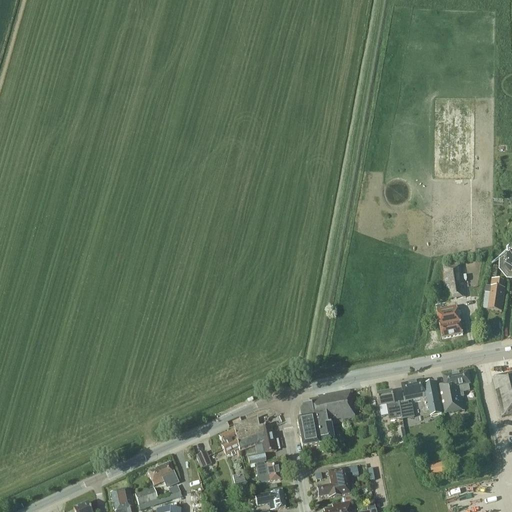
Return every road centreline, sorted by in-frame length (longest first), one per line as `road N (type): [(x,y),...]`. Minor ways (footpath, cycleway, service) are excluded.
road 1 (track): [(311,385),(380,0)]
road 2 (tertiary): [(281,395),(511,348)]
road 3 (tertiary): [(95,479),(281,395)]
